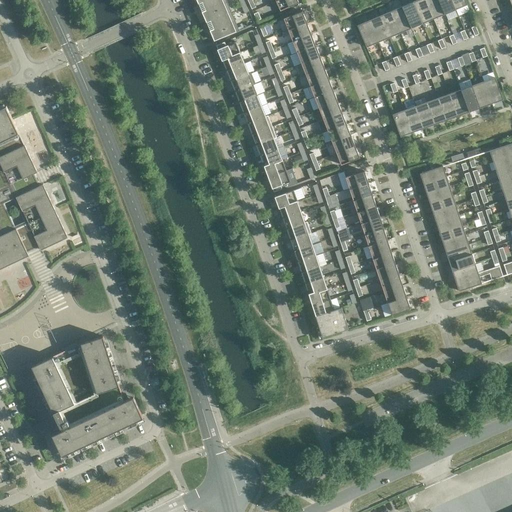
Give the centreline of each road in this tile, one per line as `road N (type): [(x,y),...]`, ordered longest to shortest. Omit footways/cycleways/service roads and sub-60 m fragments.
road 1 (residential): [(439,317),(299,354),(169,10)]
road 2 (residential): [(29,75),(122,315),(155,431)]
road 3 (residential): [(439,317),(323,0)]
road 4 (unclassified): [(312,511),(511,421)]
road 5 (residential): [(169,10),(29,75)]
road 6 (residential): [(37,488),(155,431)]
